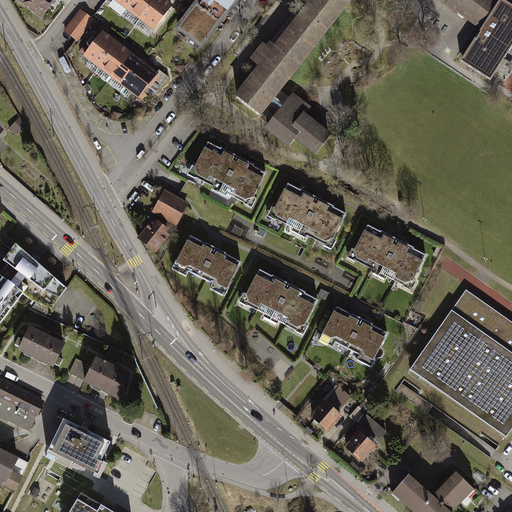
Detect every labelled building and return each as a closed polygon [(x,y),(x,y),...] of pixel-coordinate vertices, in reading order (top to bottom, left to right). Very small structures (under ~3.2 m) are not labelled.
[(54,0),(12,0),(37,21),(54,0)] [(133,0),(115,0),(127,9),(133,0)] [(155,0),(133,0),(127,9),(140,19),(155,0)] [(172,7),(162,0),(155,0),(140,19),(154,30),(172,7)] [(241,0),(193,0),(171,29),(200,52),(241,0)] [(233,96),(258,116),(261,112),(279,91),(351,0),(296,0),(304,6),(266,52),(258,45),(245,61),(255,69),(233,96)] [(439,0),(476,26),(493,0),(439,0)] [(493,0),(476,26),(456,57),(492,81),(511,50),(511,2),(508,0),(493,0)] [(75,43),(92,21),(80,11),(62,33),(75,43)] [(116,44),(102,33),(84,56),(98,67),(116,44)] [(130,54),(116,44),(98,67),(112,77),(130,54)] [(143,65),(130,54),(112,77),(126,88),(143,65)] [(157,75),(143,65),(126,88),(139,98),(148,86),(157,92),(168,78),(160,72),(157,75)] [(287,98),(279,91),(261,112),(270,119),(287,98)] [(313,159),(331,136),(302,114),(308,106),(291,93),(287,98),(270,119),(262,129),(286,149),(292,142),(313,159)] [(19,118),(8,130),(16,137),(25,127),(19,118)] [(266,175),(206,145),(189,178),(249,208),(266,175)] [(306,195),(286,185),(269,219),(285,227),(330,249),(347,214),(306,195)] [(174,233),(186,210),(163,197),(151,220),(174,233)] [(158,251),(169,236),(150,222),(139,237),(158,251)] [(426,256),(366,227),(349,261),(409,291),(426,256)] [(240,264),(189,238),(174,268),(224,294),(240,264)] [(46,320),(67,292),(14,247),(0,266),(0,267),(4,270),(0,276),(0,328),(23,298),(31,305),(36,307),(31,313),(46,320)] [(316,300),(256,271),(239,305),(300,334),(316,300)] [(511,325),(466,293),(409,374),(505,441),(511,430),(511,325)] [(385,335),(338,310),(321,340),(369,365),(385,335)] [(43,338),(30,331),(24,342),(19,340),(14,350),(19,353),(17,356),(51,373),(53,369),(58,371),(63,362),(57,359),(63,348),(51,342),(54,335),(55,333),(57,334),(60,327),(49,322),(46,329),(47,330),(46,332),(43,338)] [(105,366),(94,361),(90,368),(76,362),(69,377),(83,383),(81,386),(117,402),(129,377),(114,370),(116,365),(117,362),(119,363),(122,355),(111,350),(108,358),(109,358),(108,361),(105,366)] [(0,419),(30,434),(44,406),(38,402),(0,383),(0,419)] [(356,403),(338,387),(309,420),(327,436),(356,403)] [(376,403),(370,397),(350,419),(356,425),(376,403)] [(388,434),(368,418),(341,450),(361,467),(388,434)] [(64,421),(49,454),(99,477),(105,465),(101,464),(111,443),(89,433),(64,421)] [(0,449),(0,488),(2,489),(4,485),(17,491),(24,477),(12,471),(19,458),(0,449)] [(433,496),(409,475),(391,495),(410,511),(455,511),(475,490),(455,472),(433,496)] [(111,511),(109,510),(81,495),(70,511),(111,511)]
